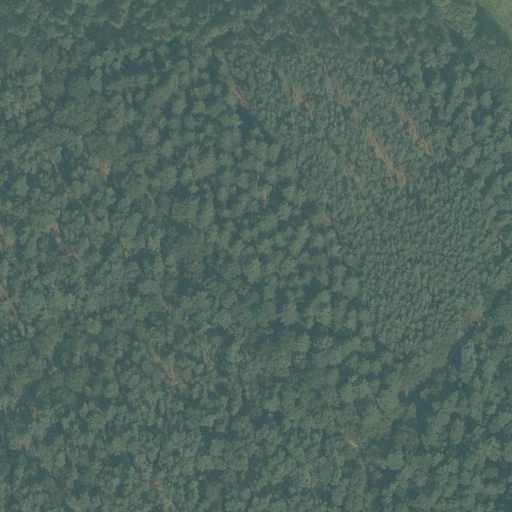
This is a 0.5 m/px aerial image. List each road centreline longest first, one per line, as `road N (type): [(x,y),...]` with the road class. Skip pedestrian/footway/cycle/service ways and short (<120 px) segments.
road 1 (track): [(361,453),(82,112)]
road 2 (track): [(0,463),(218,278)]
road 3 (track): [(82,112),(279,0)]
road 4 (track): [(82,112),(0,10)]
